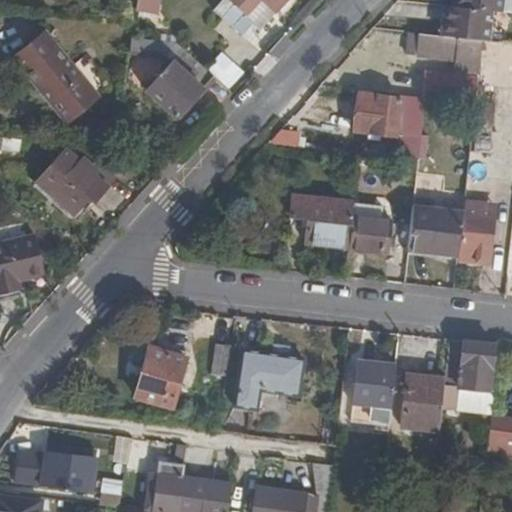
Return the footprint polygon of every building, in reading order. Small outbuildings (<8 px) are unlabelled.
[(157,0),(134,0),(133,10),(155,12),(157,0)] [(262,0),(275,12),(285,0),(229,0),(228,0),(223,0),(213,12),(242,39),(253,28),(244,19),(262,0)] [(257,31),(275,12),(262,0),(244,19),(253,28),(257,31)] [(455,0),(455,9),(489,12),(495,13),(498,13),(499,0),(455,0)] [(441,7),(438,37),(444,38),(446,8),(441,7)] [(455,9),(449,8),(446,8),(444,38),(480,42),(482,42),(486,42),(489,12),(455,9)] [(486,42),(492,43),(495,13),(489,12),(486,42)] [(153,43),(154,28),(131,25),(129,40),(153,43)] [(214,33),(199,32),(197,47),(212,48),(214,33)] [(13,59),(42,96),(65,124),(96,99),(45,34),(13,59)] [(438,37),(407,34),(405,59),(452,64),(476,67),(480,42),(444,38),(438,37)] [(128,74),(140,87),(166,60),(153,48),(128,74)] [(221,52),(207,68),(229,90),(244,72),(221,52)] [(175,119),(211,80),(192,64),(183,74),(172,64),(145,92),(175,119)] [(452,64),(451,75),(467,77),(466,85),(456,84),(454,102),(472,104),(476,67),(452,64)] [(399,101),(357,96),(354,131),(396,136),(399,101)] [(478,127),(490,129),(493,103),(480,102),(478,127)] [(292,146),(296,133),(278,128),(274,141),(292,146)] [(489,136),(472,136),(472,154),(489,154),(489,136)] [(0,151),(18,154),(19,141),(0,138),(0,151)] [(92,203),(106,189),(93,177),(97,173),(83,159),(79,164),(65,151),(35,184),(71,217),(88,199),(92,203)] [(357,156),(339,154),(337,166),(356,168),(357,156)] [(434,188),(429,203),(458,212),(463,198),(434,188)] [(347,249),(350,217),(351,204),(291,197),(289,217),(307,219),(305,244),(347,249)] [(463,212),(494,216),(495,207),(464,205),(463,212)] [(411,207),(406,253),(457,259),(463,214),(411,207)] [(457,259),(457,261),(489,264),(494,216),(463,212),(463,214),(457,259)] [(347,249),(347,251),(386,256),(390,222),(350,217),(347,249)] [(17,282),(45,275),(35,236),(0,244),(0,297),(19,292),(17,282)] [(405,257),(391,255),(388,280),(403,281),(405,257)] [(491,413),(493,397),(488,396),(493,347),(448,342),(444,380),(443,388),(476,392),(474,411),(491,413)] [(225,380),(230,348),(214,346),(210,377),(225,380)] [(268,355),(284,358),(285,348),(270,346),(268,355)] [(171,409),(185,361),(148,349),(134,398),(171,409)] [(302,361),(284,358),(268,355),(239,351),(231,410),(258,415),(261,394),(296,400),(302,361)] [(389,425),(396,367),(357,363),(352,405),(371,408),(369,422),(389,425)] [(443,388),(444,380),(406,377),(399,429),(438,434),(443,388)] [(335,447),(338,418),(323,415),(319,446),(335,447)] [(511,423),(490,421),(487,451),(511,453),(511,423)] [(183,461),(185,448),(176,447),(175,460),(183,461)] [(38,485),(43,451),(18,448),(14,482),(38,485)] [(95,458),(43,451),(38,485),(90,492),(95,458)] [(149,492),(146,511),(177,511),(181,477),(182,468),(159,466),(157,465),(156,475),(155,493),(149,492)] [(313,511),(328,511),(332,468),(311,465),(316,495),(313,511)] [(181,477),(177,511),(226,511),(229,484),(181,477)] [(252,511),(277,511),(280,493),(256,489),(252,511)] [(280,493),(277,511),(302,511),(305,496),(280,493)] [(0,511),(40,511),(42,500),(0,494),(0,511)] [(103,495),(102,507),(122,510),(124,497),(103,495)]
